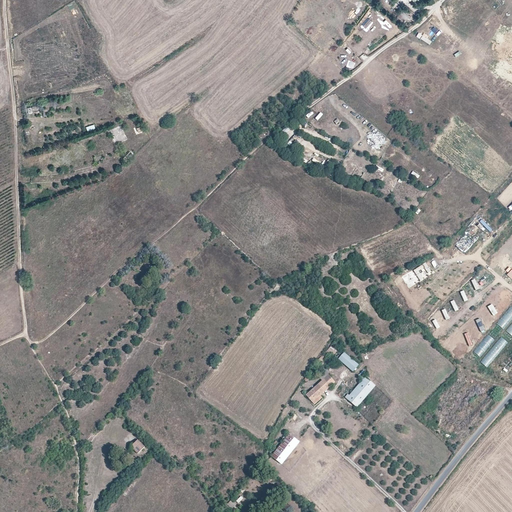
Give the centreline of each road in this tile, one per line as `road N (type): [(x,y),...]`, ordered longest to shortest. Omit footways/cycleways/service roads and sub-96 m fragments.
road 1 (track): [(77,511),(73,431),(25,324),(4,0)]
road 2 (track): [(442,0),(276,130)]
road 3 (tertiary): [(417,511),(511,396)]
road 4 (track): [(404,511),(309,423)]
